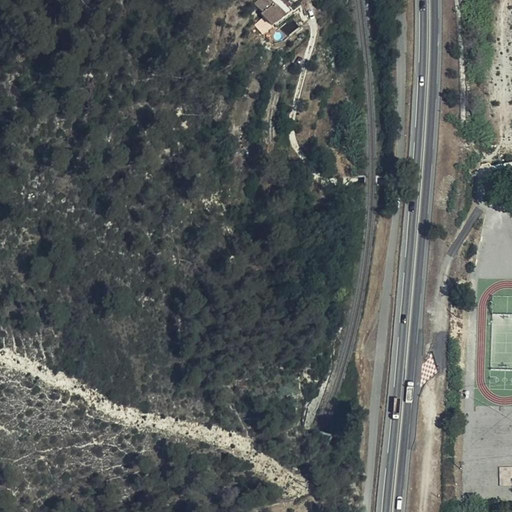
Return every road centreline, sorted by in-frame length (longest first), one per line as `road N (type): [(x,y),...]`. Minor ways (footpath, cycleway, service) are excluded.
road 1 (primary): [(420,0),(420,97),(386,511)]
road 2 (unclassified): [(398,0),(400,130),(368,511)]
road 3 (primary): [(397,511),(433,0)]
